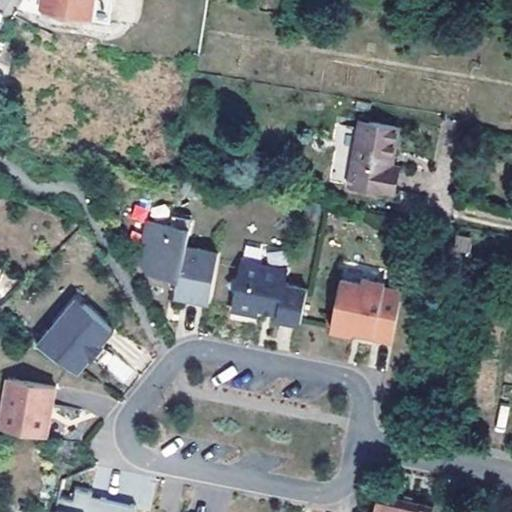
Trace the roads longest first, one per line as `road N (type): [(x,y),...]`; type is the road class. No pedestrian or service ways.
road 1 (residential): [(356,442),(362,405),(343,381),(204,355),(171,369),(128,429),(134,452),(148,459),(316,492),(338,486),(351,463)]
road 2 (residential): [(356,442),(511,477)]
